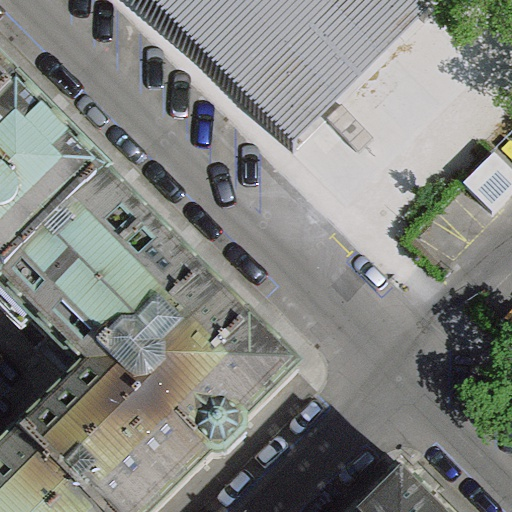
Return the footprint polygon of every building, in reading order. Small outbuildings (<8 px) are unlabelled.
[(148,0),(293,144),(423,16),(406,0),(148,0)] [(0,74),(0,110),(18,93),(0,74)] [(18,93),(0,110),(0,287),(107,183),(18,93)] [(157,511),(297,373),(107,183),(0,287),(0,289),(88,376),(22,439),(94,511),(157,511)] [(0,511),(94,511),(22,439),(0,460),(0,511)] [(435,511),(407,483),(376,511),(435,511)]
